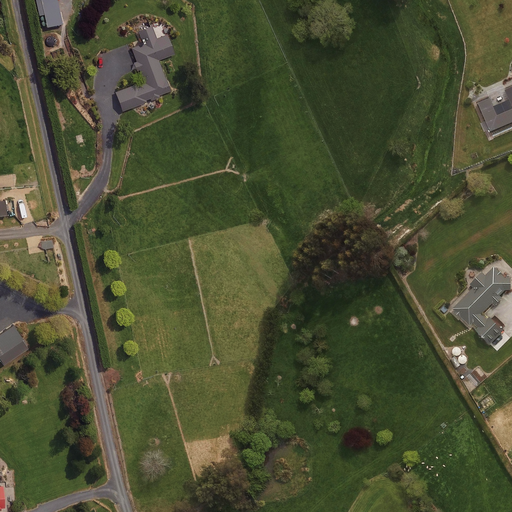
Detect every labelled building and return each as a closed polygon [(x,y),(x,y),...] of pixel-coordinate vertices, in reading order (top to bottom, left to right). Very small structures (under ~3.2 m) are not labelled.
[(63,23),(58,0),(41,0),(47,26),(63,23)] [(174,53),(162,21),(139,30),(143,43),(132,47),(137,61),(134,62),(137,70),(140,69),(144,81),(116,92),(123,110),(171,92),(159,59),(174,53)] [(493,106),(488,94),(477,98),(490,133),(511,124),(511,85),(511,86),(504,89),(509,100),(493,106)] [(12,199),(0,200),(0,215),(14,214),(12,199)] [(492,305),(495,307),(503,300),(500,297),(503,294),(511,294),(511,286),(511,280),(506,280),(495,269),(487,277),(483,274),(471,286),(474,289),(453,311),(470,327),(473,324),(479,330),(476,333),(490,346),(503,332),(502,331),(506,326),(496,316),(492,321),(484,314),(492,305)] [(0,354),(23,340),(13,325),(0,334),(0,354)]
